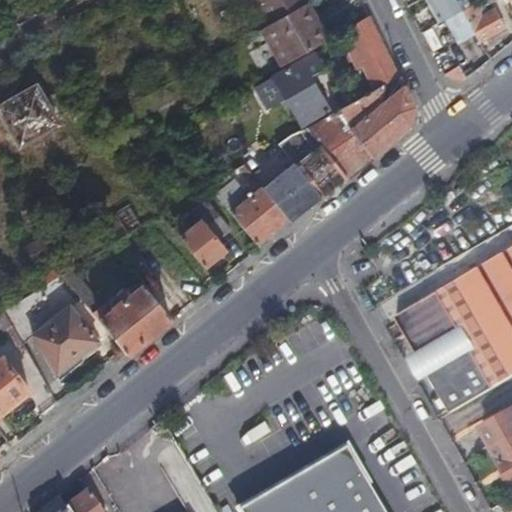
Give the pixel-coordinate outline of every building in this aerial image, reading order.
[(301,8),(309,4),(305,0),(251,0),(268,27),(301,8)] [(476,0),(482,8),(495,0),(476,0)] [(479,40),(491,33),(503,25),(494,8),(479,17),(470,3),(460,10),(479,40)] [(285,66),(326,42),(313,19),(309,21),(301,8),(268,27),(264,30),(285,66)] [(375,90),(384,85),(398,76),(369,17),(343,32),(350,42),(343,45),(357,70),(361,68),(375,90)] [(299,130),(328,112),(310,79),(323,72),(312,53),(251,88),(264,111),(282,102),(299,130)] [(58,126),(36,85),(20,94),(15,85),(3,92),(8,101),(0,105),(0,115),(18,148),(58,126)] [(320,147),(346,179),(353,174),(412,127),(413,119),(414,115),(414,110),(403,87),(347,126),(342,119),(379,98),(384,91),(384,85),(375,90),(305,130),(320,147)] [(320,200),(346,179),(320,147),(294,169),(320,200)] [(229,215),(255,245),(285,221),(260,190),(229,215)] [(178,239),(202,269),(225,250),(216,239),(226,230),(204,203),(192,212),(200,222),(178,239)] [(127,236),(141,228),(128,209),(71,244),(83,263),(120,241),(127,236)] [(143,287),(167,318),(175,312),(120,241),(83,263),(72,270),(106,315),(143,287)] [(511,250),(399,314),(455,413),(511,380),(511,250)] [(45,287),(62,276),(65,274),(57,262),(37,274),(45,287)] [(62,276),(125,357),(145,341),(170,321),(167,318),(143,287),(106,315),(72,270),(65,274),(62,276)] [(53,376),(96,344),(68,309),(25,341),(53,376)] [(0,334),(14,326),(5,311),(0,313),(0,334)] [(0,359),(0,414),(30,392),(3,357),(0,359)] [(511,413),(485,429),(511,476),(511,413)] [(245,511),(389,511),(353,449),(245,511)] [(99,511),(89,496),(69,511),(99,511)] [(64,511),(58,502),(46,511),(64,511)]
